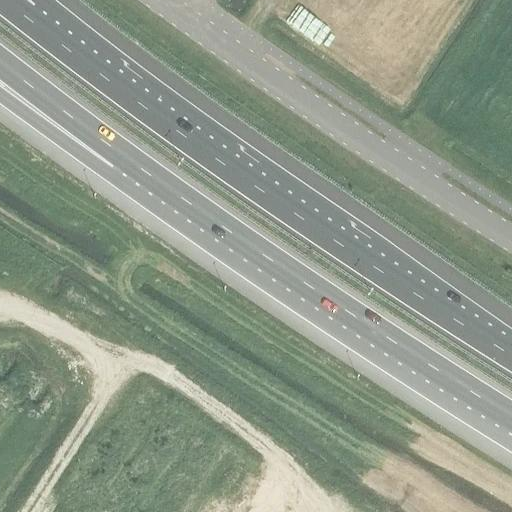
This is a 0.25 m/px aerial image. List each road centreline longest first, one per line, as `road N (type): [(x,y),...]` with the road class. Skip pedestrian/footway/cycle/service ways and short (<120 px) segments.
road 1 (motorway): [(511,357),(314,229),(28,21)]
road 2 (motorway): [(123,155),(511,417)]
road 3 (unclassified): [(511,241),(160,0)]
road 4 (motorway): [(0,65),(123,155)]
road 5 (motorway): [(0,77),(123,155)]
